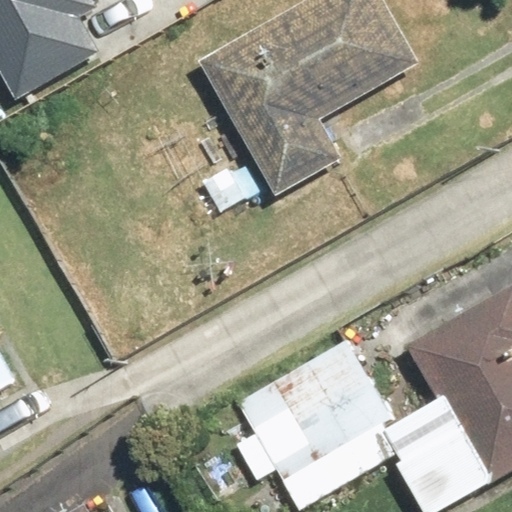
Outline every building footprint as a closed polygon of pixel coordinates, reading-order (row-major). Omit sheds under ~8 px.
[(0,0),(0,33),(29,84),(106,41),(87,7),(100,0),(0,0)] [(404,0),(345,0),(215,60),(276,194),(356,158),(337,117),(437,71),(404,0)] [(466,511),(511,484),(511,305),(434,353),(462,399),(403,435),(448,511),(466,511)] [(0,414),(42,389),(0,318),(0,414)] [(392,435),(406,428),(361,344),(236,410),(253,441),(267,433),(306,507),(403,456),(392,435)]
